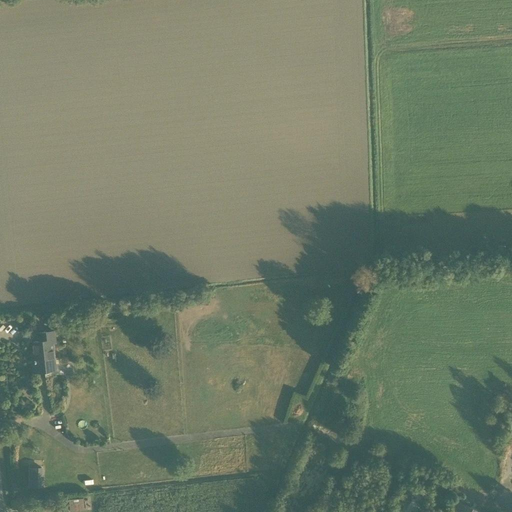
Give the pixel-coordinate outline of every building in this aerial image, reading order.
[(33,372),(56,370),(53,343),(55,342),(54,331),(38,333),(39,341),(33,342),(35,360),(32,360),(33,372)] [(311,511),(338,450),(312,438),(280,511),(311,511)] [(28,467),(27,484),(42,485),(42,467),(28,467)] [(423,511),(433,491),(406,479),(391,511),(423,511)] [(82,498),(67,499),(68,511),(82,510),(82,498)] [(482,511),(453,499),(447,511),(482,511)]
